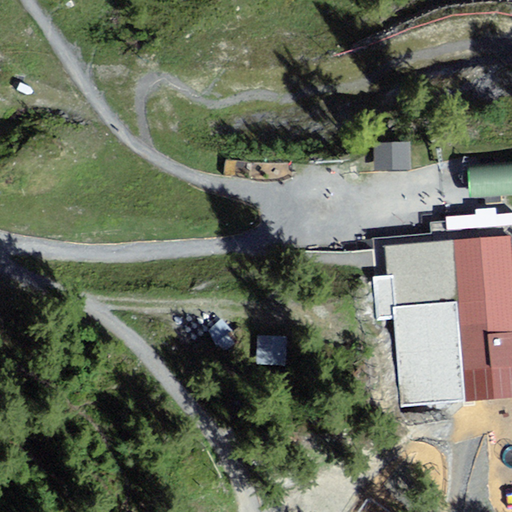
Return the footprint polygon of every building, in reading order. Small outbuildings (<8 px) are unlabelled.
[(396,145),(365,146),(366,171),(397,170),(396,145)] [(511,192),(511,161),(455,166),(457,197),(511,192)] [(498,241),(380,248),(384,309),(450,305),(455,386),(480,385),(484,458),(511,456),(507,383),(498,241)] [(352,320),(337,327),(344,342),(359,335),(352,320)] [(281,340),(257,340),(257,364),(281,364),(281,340)]
